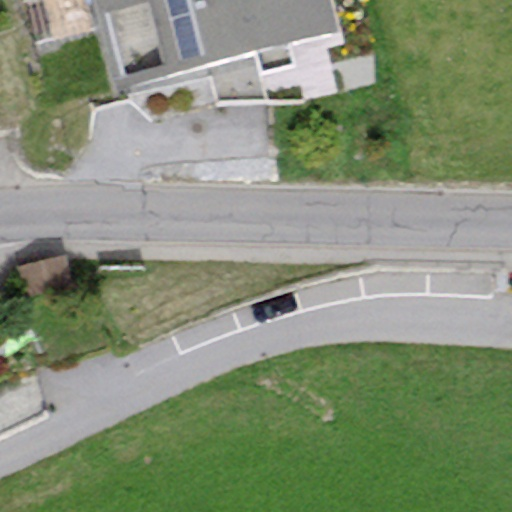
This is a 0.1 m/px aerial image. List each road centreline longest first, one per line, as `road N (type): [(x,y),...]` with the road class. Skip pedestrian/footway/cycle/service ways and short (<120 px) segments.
road 1 (residential): [(0,466),(221,362),(337,325),(511,321)]
road 2 (tertiary): [(511,220),(82,212),(0,220)]
